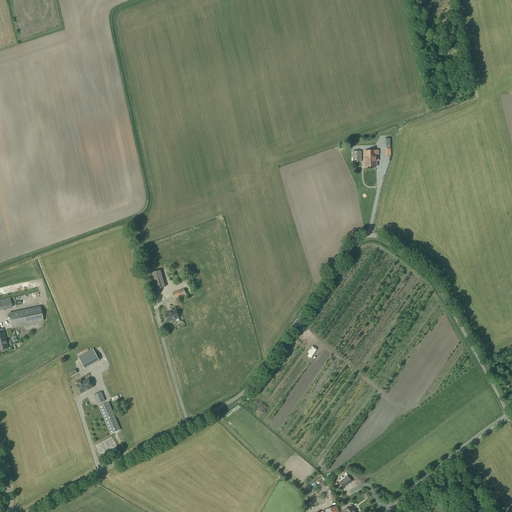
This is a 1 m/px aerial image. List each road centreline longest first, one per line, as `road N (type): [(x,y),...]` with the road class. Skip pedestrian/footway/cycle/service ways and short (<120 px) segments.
road 1 (unclassified): [(22,511),(250,387),(356,243),(373,233),(435,274),(510,417)]
road 2 (unclassified): [(387,511),(510,417)]
